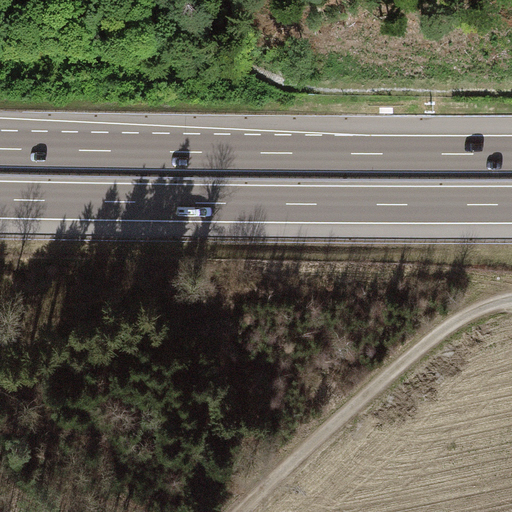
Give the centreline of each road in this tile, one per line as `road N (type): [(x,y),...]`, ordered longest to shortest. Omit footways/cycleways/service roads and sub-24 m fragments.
road 1 (motorway): [(0,199),(511,204)]
road 2 (motorway): [(511,154),(0,149)]
road 3 (track): [(511,87),(456,93),(283,85),(205,30),(184,0)]
road 4 (track): [(511,306),(475,315),(414,357),(247,511)]
